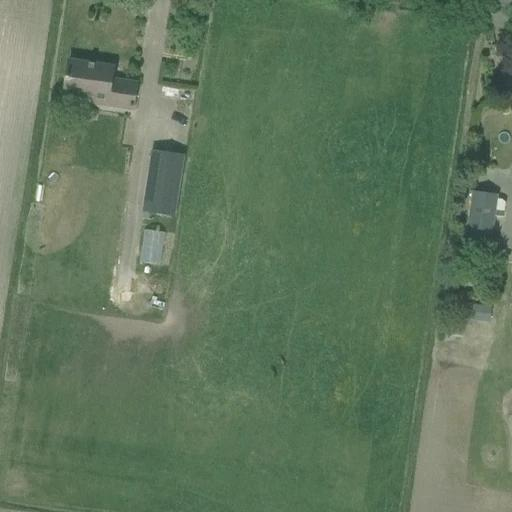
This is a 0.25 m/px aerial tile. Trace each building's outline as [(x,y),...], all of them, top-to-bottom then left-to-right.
[(113,107),(133,110),(137,84),(112,80),(114,67),(69,60),(64,94),(93,99),(92,104),(113,107)] [(110,296),(128,143),(80,137),(62,288),(36,285),(32,314),(53,317),(35,465),(84,471),(102,316),(126,318),(128,298),(110,296)] [(142,212),(175,217),(185,155),(152,150),(142,212)] [(468,229),(491,232),(496,196),(473,193),(468,229)] [(140,261),(162,264),(166,231),(144,229),(140,261)] [(490,330),(493,306),(466,303),(463,326),(490,330)]
